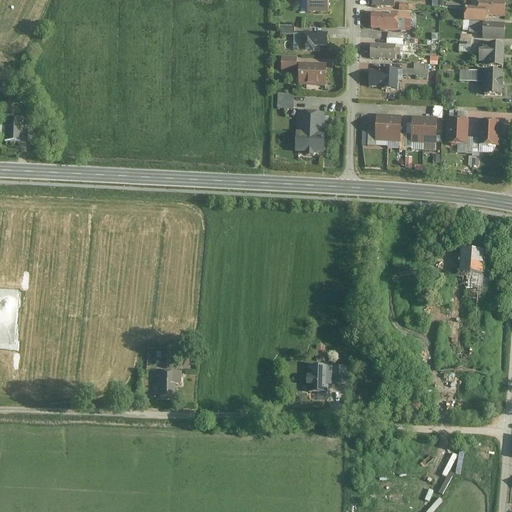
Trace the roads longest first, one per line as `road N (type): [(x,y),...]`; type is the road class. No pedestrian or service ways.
road 1 (track): [(508,432),(318,415),(0,410)]
road 2 (secondary): [(0,170),(347,186)]
road 3 (residential): [(351,0),(347,186)]
road 4 (secondary): [(347,186),(511,203)]
road 5 (residential): [(511,375),(502,511)]
